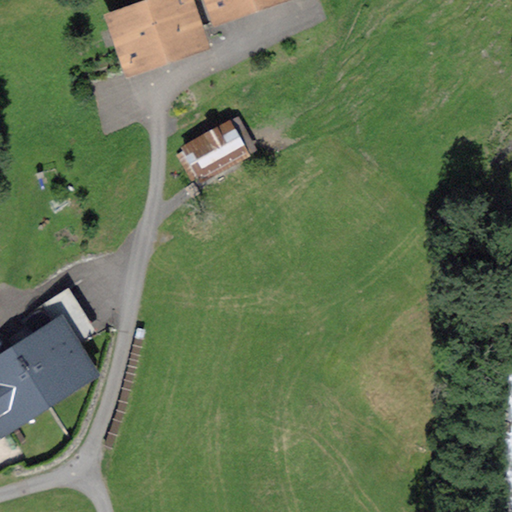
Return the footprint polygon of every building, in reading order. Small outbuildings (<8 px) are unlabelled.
[(170,0),(111,20),(128,68),(201,42),(192,16),(202,12),(198,0),(170,0)] [(198,0),(202,12),(213,8),(215,16),(260,0),(198,0)] [(236,120),(186,147),(200,174),(250,147),(236,120)] [(80,364),(64,338),(86,324),(61,285),(17,313),(22,321),(3,333),(15,351),(40,390),(80,364)] [(0,414),(40,390),(15,351),(13,352),(8,344),(0,349),(0,359),(1,360),(0,360),(0,414)]
